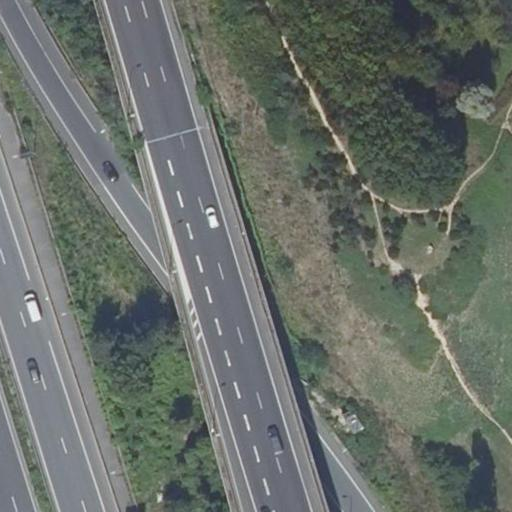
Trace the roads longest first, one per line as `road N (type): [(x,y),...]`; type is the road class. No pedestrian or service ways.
road 1 (motorway): [(358,511),(100,160),(5,0)]
road 2 (motorway): [(286,511),(132,0)]
road 3 (motorway): [(85,511),(0,246)]
